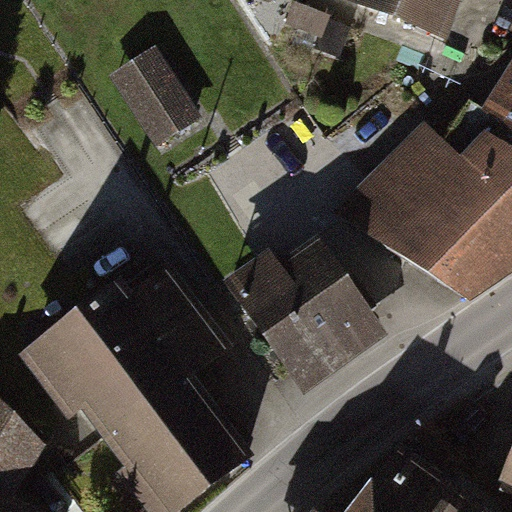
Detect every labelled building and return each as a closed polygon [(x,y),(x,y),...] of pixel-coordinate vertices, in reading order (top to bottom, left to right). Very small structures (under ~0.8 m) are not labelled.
[(463,0),(343,0),(447,41),(463,0)] [(155,42),(101,78),(149,150),(203,115),(155,42)] [(511,76),(479,126),(511,147),(511,76)] [(419,119),(337,209),(464,297),(511,259),(511,147),(479,126),(458,159),(419,119)] [(321,230),(232,287),(305,399),(394,342),(321,230)] [(151,243),(13,348),(139,511),(173,511),(253,451),(193,374),(229,346),(151,243)] [(59,449),(0,400),(0,511),(55,511),(25,493),(59,449)] [(511,453),(499,490),(511,494),(511,453)] [(481,511),(401,455),(360,511),(313,511),(309,509),(307,511),(481,511)]
